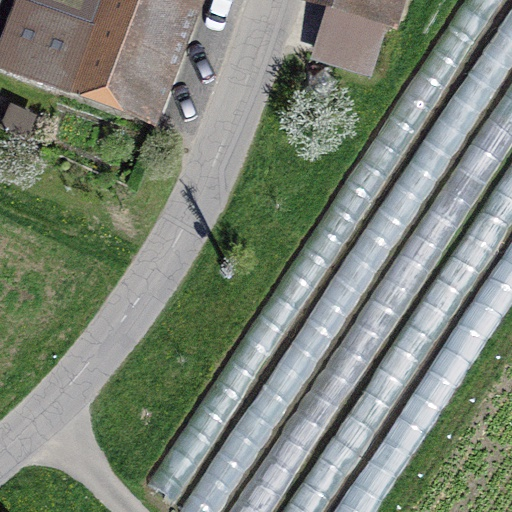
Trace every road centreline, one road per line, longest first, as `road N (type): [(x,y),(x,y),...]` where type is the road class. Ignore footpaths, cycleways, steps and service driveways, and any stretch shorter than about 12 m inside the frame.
road 1 (tertiary): [(268,0),(219,148),(162,263),(87,365),(0,452)]
road 2 (track): [(38,418),(134,511)]
